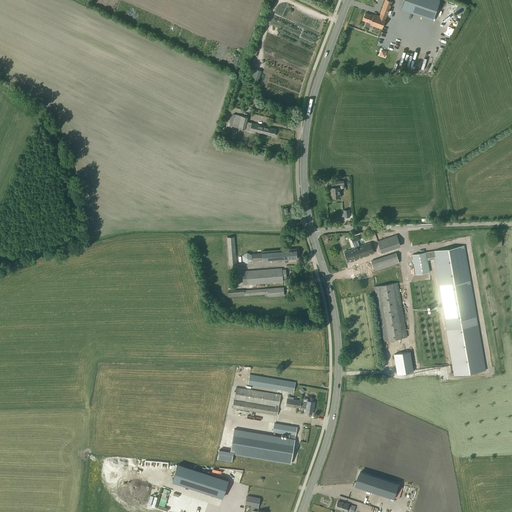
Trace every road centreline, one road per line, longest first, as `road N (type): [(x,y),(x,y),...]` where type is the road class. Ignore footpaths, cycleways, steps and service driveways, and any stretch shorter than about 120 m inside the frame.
road 1 (primary): [(302,511),(329,438),(339,354),(311,233)]
road 2 (primary): [(311,233),(303,184),(308,112),(348,0)]
road 3 (unclassified): [(311,233),(511,223)]
